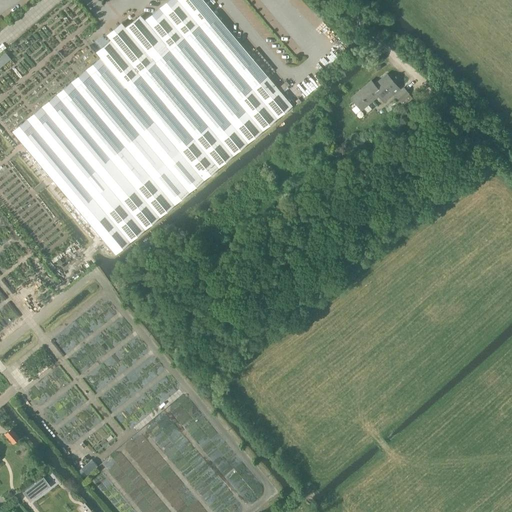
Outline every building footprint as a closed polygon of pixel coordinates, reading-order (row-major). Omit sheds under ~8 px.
[(294,107),(203,0),(172,0),(148,21),(143,16),(127,29),(123,25),(109,36),(113,42),(98,52),(103,58),(14,132),(115,255),(294,107)] [(372,81),(352,98),(362,110),(379,95),(384,102),(399,89),(387,74),(375,85),(372,81)] [(399,102),(400,102),(409,94),(404,88),(394,96),(399,102)] [(409,94),(400,102),(404,106),(413,98),(409,94)] [(405,139),(403,135),(392,144),(394,147),(405,139)] [(12,428),(4,434),(13,444),(20,438),(12,428)] [(86,475),(97,466),(92,459),(81,468),(86,475)] [(30,502),(51,487),(44,477),(23,493),(30,502)]
